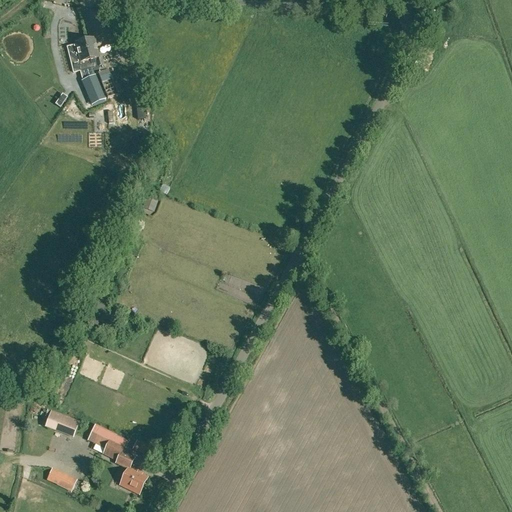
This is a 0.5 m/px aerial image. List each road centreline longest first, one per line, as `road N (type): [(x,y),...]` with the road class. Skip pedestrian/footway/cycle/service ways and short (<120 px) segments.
road 1 (unclassified): [(158,511),(400,59),(407,11)]
road 2 (unclassified): [(407,11),(217,0)]
